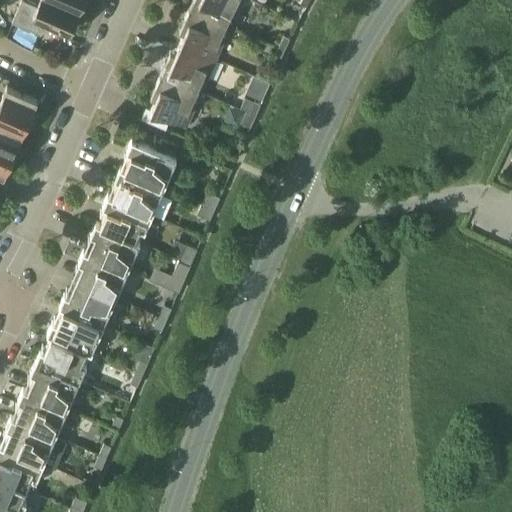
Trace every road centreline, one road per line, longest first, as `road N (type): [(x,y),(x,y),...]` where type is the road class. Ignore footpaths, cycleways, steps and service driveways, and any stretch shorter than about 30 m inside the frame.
road 1 (tertiary): [(176,511),(224,362),(343,87),(393,0)]
road 2 (residential): [(0,289),(92,86)]
